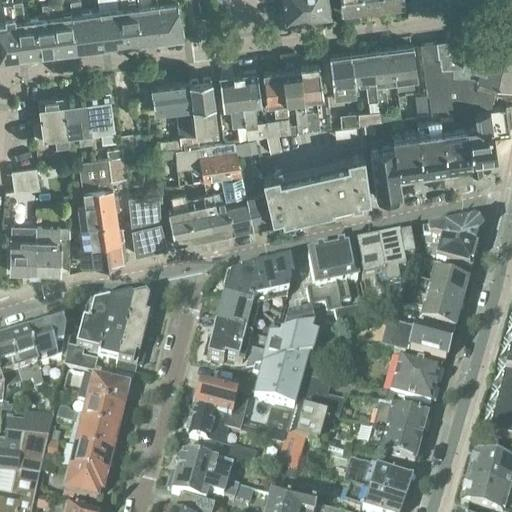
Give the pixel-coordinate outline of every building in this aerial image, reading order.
[(97,0),(99,10),(104,43),(123,41),(117,0),(97,0)] [(117,0),(123,41),(143,38),(137,0),(117,0)] [(137,0),(143,38),(162,36),(157,0),(137,0)] [(177,0),(157,0),(162,36),(182,33),(177,0)] [(282,0),(285,18),(288,18),(291,19),(295,19),(298,16),(310,15),(309,10),(305,11),(303,0),(282,0)] [(309,10),(310,15),(317,14),(320,16),(324,15),(327,13),(330,12),(328,0),(303,0),(305,11),(309,10)] [(341,0),(343,10),(346,10),(346,12),(357,11),(357,7),(363,6),(363,8),(364,7),(363,0),(341,0)] [(363,0),(364,7),(366,7),(366,10),(377,8),(376,5),(382,4),(382,5),(384,5),(383,0),(363,0)] [(22,1),(12,2),(19,54),(38,52),(34,18),(24,19),(22,1)] [(70,2),(71,13),(76,47),(104,43),(99,10),(81,12),(79,1),(70,2)] [(0,22),(0,56),(19,54),(12,2),(3,3),(6,21),(0,22)] [(51,4),(57,49),(76,47),(71,13),(62,15),(60,3),(51,4)] [(44,17),(34,18),(38,52),(57,49),(51,4),(42,5),(44,17)] [(476,42),(473,52),(511,61),(511,32),(495,29),(494,33),(489,32),(486,44),(476,42)] [(442,67),(511,84),(511,61),(473,52),(473,53),(458,49),(456,38),(437,41),(439,56),(441,56),(442,67)] [(440,113),(465,110),(491,106),(494,92),(511,96),(511,92),(511,84),(442,67),(441,56),(439,56),(437,41),(420,43),(427,92),(428,92),(428,93),(427,93),(429,114),(439,113),(440,113)] [(391,47),(396,79),(397,90),(419,88),(413,44),(391,47)] [(385,80),(396,79),(391,47),(370,49),(377,100),(377,103),(388,101),(385,80)] [(368,101),(377,100),(370,49),(350,52),(354,83),(365,82),(368,101)] [(354,83),(350,52),(329,55),(334,98),(356,96),(354,83)] [(308,130),(300,66),(294,67),(291,64),(285,65),(283,69),(287,101),(294,100),(298,131),(308,130)] [(300,66),(308,130),(320,128),(316,97),(323,96),(319,64),(300,66)] [(269,134),(267,119),(266,119),(266,120),(256,121),(253,104),(261,103),(257,72),(255,72),(255,69),(244,71),(244,73),(239,74),(245,125),(246,128),(247,137),(248,138),(269,134)] [(288,112),(287,101),(283,69),(263,71),(267,103),(273,103),(275,114),(288,112)] [(245,125),(239,74),(219,77),(223,109),(229,108),(232,126),(245,125)] [(181,148),(187,147),(197,146),(199,145),(197,133),(218,130),(211,77),(189,80),(195,119),(178,122),(180,138),(181,148)] [(195,119),(189,80),(151,85),(151,86),(143,87),(145,108),(154,107),(154,114),(164,113),(164,115),(177,114),(178,122),(195,119)] [(115,140),(109,90),(103,91),(103,92),(86,94),(86,93),(85,94),(90,130),(91,130),(101,129),(103,142),(115,140)] [(418,115),(429,114),(427,93),(416,96),(418,115)] [(62,96),(67,133),(78,132),(79,143),(93,141),(91,130),(90,130),(85,94),(79,94),(79,95),(62,97),(62,96)] [(67,133),(62,96),(56,97),(56,98),(39,100),(39,99),(38,100),(40,118),(32,119),(35,138),(42,136),(43,137),(44,137),(54,136),(55,139),(55,138),(56,148),(69,146),(67,133)] [(511,104),(491,107),(491,106),(465,110),(473,164),(472,164),(472,169),(481,168),(479,158),(496,156),(494,136),(509,133),(508,126),(511,125),(509,109),(508,110),(507,106),(511,105),(511,104)] [(379,109),(380,121),(401,118),(399,106),(379,109)] [(380,121),(379,109),(357,112),(359,124),(361,124),(380,121)] [(465,110),(440,113),(448,168),(449,168),(449,165),(452,164),(454,168),(465,166),(466,162),(471,161),(472,169),(472,164),(473,164),(465,110)] [(348,126),(359,124),(357,112),(347,113),(348,126)] [(416,120),(424,172),(424,169),(428,168),(430,171),(441,170),(442,165),(446,165),(447,168),(448,168),(440,113),(439,113),(439,116),(416,120)] [(267,119),(269,134),(290,132),(289,116),(267,119)] [(393,133),(394,146),(395,146),(399,175),(400,175),(399,172),(404,172),(405,175),(417,173),(418,170),(422,169),(422,172),(424,172),(416,120),(418,130),(415,130),(414,129),(406,130),(405,132),(393,133)] [(123,155),(136,153),(133,132),(120,134),(122,147),(123,155)] [(266,136),(270,152),(281,149),(278,133),(266,136)] [(181,148),(180,138),(160,141),(161,151),(181,148)] [(236,142),(239,156),(258,152),(255,138),(236,142)] [(224,189),(225,191),(234,230),(239,229),(241,230),(250,228),(252,226),(254,225),(244,181),(242,173),(239,156),(236,142),(235,140),(213,143),(199,145),(197,146),(201,168),(203,180),(222,176),(224,189)] [(402,194),(400,175),(399,175),(395,146),(394,146),(392,146),(391,145),(383,146),(382,148),(370,150),(376,197),(402,194)] [(197,146),(187,147),(192,169),(201,168),(197,146)] [(123,155),(122,147),(107,149),(108,156),(123,155)] [(178,170),(192,169),(187,147),(181,148),(161,151),(157,151),(158,159),(177,157),(178,170)] [(262,175),(265,190),(273,221),(334,207),(333,204),(350,200),(351,203),(371,200),(364,152),(262,175)] [(108,156),(79,160),(86,208),(80,208),(82,225),(117,219),(116,208),(120,208),(118,195),(114,195),(113,187),(104,188),(104,187),(100,187),(100,185),(96,186),(95,182),(108,180),(111,176),(110,168),(108,156)] [(38,167),(12,171),(15,191),(40,188),(38,167)] [(273,221),(265,190),(257,192),(254,180),(249,181),(247,172),(242,173),(244,181),(254,225),(258,224),(258,226),(273,223),(273,221)] [(208,202),(214,234),(221,232),(224,233),(228,232),(230,230),(234,230),(225,191),(208,194),(210,202),(208,202)] [(127,197),(135,254),(167,246),(161,221),(160,193),(127,197)] [(168,210),(175,244),(176,243),(176,242),(182,241),(183,242),(194,240),(194,239),(194,238),(195,238),(187,199),(186,194),(172,197),(174,208),(168,210)] [(187,199),(195,238),(197,238),(201,238),(204,238),(207,235),(214,234),(208,202),(210,202),(208,194),(187,199)] [(91,244),(124,239),(122,226),(118,227),(117,219),(82,225),(84,244),(91,243),(91,244)] [(477,247),(481,235),(481,234),(480,233),(472,225),(472,224),(471,224),(463,226),(421,234),(422,240),(430,240),(435,239),(459,245),(459,243),(477,247)] [(28,272),(34,273),(36,226),(11,225),(11,237),(10,271),(28,272)] [(36,226),(34,273),(40,273),(40,272),(59,273),(60,237),(70,237),(70,226),(36,226)] [(98,266),(123,262),(126,258),(126,255),(124,239),(91,244),(91,243),(84,244),(84,245),(81,245),(84,263),(93,262),(98,266)] [(378,245),(387,289),(407,285),(410,273),(413,261),(412,253),(409,239),(397,241),(378,245)] [(419,240),(409,239),(412,253),(418,253),(419,240)] [(426,259),(470,272),(476,251),(477,249),(477,247),(459,243),(459,245),(435,239),(430,240),(422,240),(423,241),(424,241),(423,247),(429,248),(426,259)] [(387,289),(378,245),(355,249),(361,282),(372,280),(374,292),(385,290),(385,289),(387,289)] [(307,259),(314,292),(305,293),(308,310),(324,306),(326,317),(333,315),(336,329),(367,323),(364,309),(340,314),(337,300),(348,298),(345,286),(356,284),(349,251),(307,259)] [(470,275),(413,261),(410,273),(422,276),(427,274),(431,275),(429,285),(417,282),(413,299),(424,302),(459,312),(470,275)] [(289,263),(273,266),(256,270),(261,290),(265,289),(268,300),(280,298),(287,296),(290,285),(289,281),(293,280),(289,263)] [(261,290),(256,270),(241,273),(241,276),(238,277),(241,293),(253,304),(268,300),(265,289),(261,290)] [(241,293),(238,277),(230,278),(229,279),(226,290),(224,289),(223,294),(238,298),(237,306),(252,310),(253,304),(241,293)] [(238,298),(223,294),(222,297),(223,297),(217,318),(216,318),(214,327),(245,335),(252,310),(237,306),(238,298)] [(146,295),(132,298),(133,301),(116,363),(113,374),(133,379),(136,367),(141,369),(146,351),(141,350),(149,318),(151,319),(155,303),(154,301),(148,296),(146,295)] [(424,302),(413,299),(401,296),(400,301),(398,308),(421,314),(418,324),(453,335),(459,312),(424,302)] [(99,356),(98,358),(116,363),(133,301),(132,298),(110,304),(111,308),(99,356)] [(382,314),(389,313),(388,303),(388,301),(380,303),(382,314)] [(396,316),(398,308),(400,301),(388,303),(389,313),(390,317),(396,316)] [(111,308),(110,304),(86,310),(80,331),(75,350),(68,348),(65,361),(63,368),(93,375),(95,370),(97,362),(82,358),(83,352),(99,356),(111,308)] [(284,333),(283,335),(313,330),(310,313),(288,317),(288,319),(284,333)] [(60,360),(65,361),(68,348),(62,346),(64,331),(61,325),(46,330),(46,329),(40,331),(36,328),(28,330),(27,335),(26,335),(36,368),(60,360)] [(511,326),(509,330),(510,330),(511,329),(511,341),(503,350),(504,351),(506,349),(510,354),(509,360),(508,360),(498,371),(499,371),(500,370),(505,374),(503,380),(493,391),(494,392),(495,390),(500,395),(498,401),(487,412),(488,413),(490,411),(494,415),(493,422),(492,421),(482,432),(483,433),(484,432),(489,436),(487,443),(487,442),(486,444),(511,450),(511,326)] [(245,335),(214,327),(211,336),(212,337),(206,359),(223,364),(224,360),(237,363),(245,335)] [(386,330),(381,348),(408,356),(409,355),(444,365),(451,342),(395,327),(386,330)] [(270,328),(261,368),(276,365),(276,364),(308,359),(311,359),(318,332),(318,330),(313,330),(283,335),(284,333),(279,330),(270,328)] [(17,335),(7,338),(18,373),(22,386),(32,384),(34,391),(43,388),(36,368),(26,335),(21,337),(17,335)] [(3,392),(22,386),(18,373),(7,338),(0,340),(0,381),(3,391),(3,392)] [(351,351),(348,339),(340,341),(343,353),(351,351)] [(254,400),(292,410),(303,379),(308,359),(276,364),(276,365),(261,368),(254,400)] [(389,395),(427,405),(430,406),(439,371),(400,360),(395,375),(390,392),(389,395)] [(327,398),(331,386),(303,379),(292,410),(324,417),(340,422),(344,404),(327,398)] [(62,396),(123,412),(125,402),(128,401),(129,397),(127,394),(128,389),(92,381),(88,396),(76,393),(74,389),(64,387),(62,396)] [(217,417),(215,427),(227,431),(240,434),(249,399),(199,386),(197,393),(195,392),(192,404),(195,404),(193,411),(194,412),(217,417)] [(80,425),(117,435),(119,425),(122,423),(123,419),(122,415),(123,412),(62,396),(62,399),(85,405),(82,415),(73,412),(71,409),(60,406),(57,418),(80,425)] [(8,406),(2,406),(1,414),(11,415),(11,410),(7,409),(8,406)] [(285,438),(291,414),(269,409),(263,434),(285,439),(285,438)] [(292,410),(291,414),(285,438),(305,443),(316,445),(324,417),(292,410)] [(379,410),(374,429),(421,441),(427,419),(392,410),(391,413),(379,410)] [(187,438),(208,444),(223,448),(227,431),(215,427),(217,417),(194,412),(192,423),(187,424),(185,433),(188,435),(187,438)] [(23,425),(50,427),(52,420),(24,417),(23,425)] [(0,473),(15,475),(39,478),(50,427),(23,425),(6,423),(4,442),(0,441),(0,473)] [(74,448),(111,457),(114,447),(117,445),(118,441),(116,438),(117,435),(80,425),(74,448)] [(379,457),(414,466),(415,463),(417,462),(419,454),(418,451),(421,441),(374,429),(369,449),(381,452),(379,457)] [(285,438),(285,439),(269,498),(288,503),(305,443),(285,438)] [(231,447),(227,461),(252,468),(256,455),(231,447)] [(68,470),(106,479),(108,469),(111,467),(112,464),(111,460),(111,457),(74,448),(68,470)] [(178,469),(176,474),(226,488),(227,483),(231,484),(232,482),(229,481),(230,479),(215,475),(218,465),(182,455),(181,457),(177,458),(175,465),(178,469)] [(466,482),(511,495),(511,469),(472,458),(466,482)] [(355,490),(356,487),(404,504),(411,483),(390,476),(389,474),(382,472),(380,473),(352,463),(344,487),(351,489),(355,490)] [(105,482),(106,479),(68,470),(62,494),(95,502),(97,493),(102,495),(103,491),(106,489),(107,486),(105,482)] [(231,487),(231,484),(227,483),(226,488),(176,474),(170,493),(205,503),(207,495),(223,500),(223,499),(234,502),(235,498),(240,499),(239,502),(250,505),(253,494),(231,487)] [(0,511),(31,511),(39,478),(15,475),(10,499),(0,496),(0,511)] [(511,511),(511,495),(466,482),(459,505),(483,511),(511,511)] [(401,511),(404,504),(356,487),(355,490),(351,489),(346,506),(362,511),(401,511)] [(50,500),(40,498),(37,508),(48,511),(50,500)] [(265,511),(315,511),(316,511),(300,507),(288,503),(269,498),(265,511)] [(222,511),(214,510),(180,500),(176,511),(222,511)]
